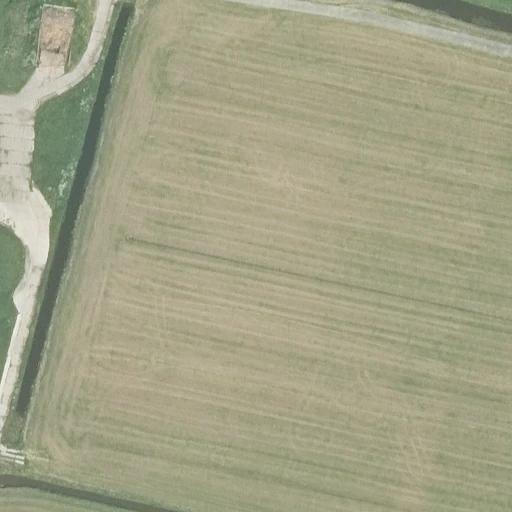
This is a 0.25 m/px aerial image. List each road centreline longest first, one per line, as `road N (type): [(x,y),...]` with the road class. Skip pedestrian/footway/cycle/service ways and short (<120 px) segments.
road 1 (track): [(0,409),(42,227),(12,187),(20,106)]
road 2 (track): [(511,51),(372,17),(255,0)]
road 3 (track): [(251,511),(0,452)]
road 4 (track): [(105,0),(80,69),(20,106),(0,104)]
